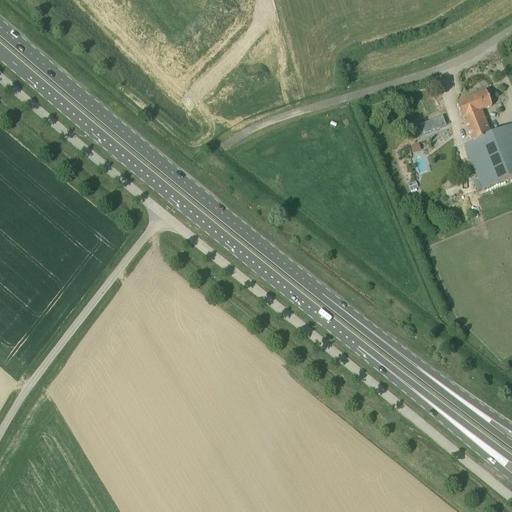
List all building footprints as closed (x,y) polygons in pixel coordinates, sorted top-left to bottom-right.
[(491,108),(485,93),(469,99),(457,104),(462,118),(482,111),(491,108)] [(491,134),(482,111),(462,118),(471,142),(491,134)] [(442,117),(421,125),(424,135),(446,127),(442,117)] [(511,126),(491,134),(471,142),(464,145),(482,190),(511,177),(511,126)] [(408,185),(410,191),(418,188),(416,182),(408,185)]
